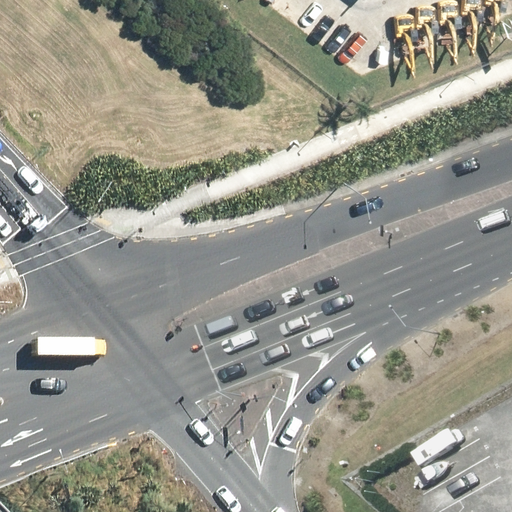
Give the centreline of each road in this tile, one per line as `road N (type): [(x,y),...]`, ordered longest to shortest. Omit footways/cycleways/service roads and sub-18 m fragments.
road 1 (secondary): [(97,316),(511,164)]
road 2 (secondary): [(511,237),(144,383)]
road 3 (trunk): [(511,261),(369,345),(327,382),(288,447),(277,511)]
road 4 (trunk): [(144,383),(253,511)]
road 5 (motorway): [(0,189),(72,265),(97,316)]
road 6 (trunk): [(144,383),(0,443)]
